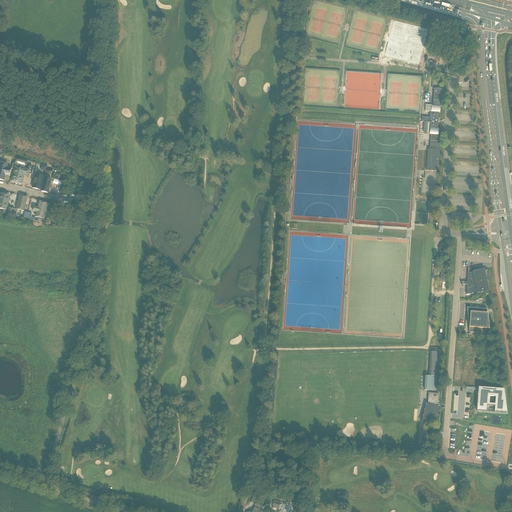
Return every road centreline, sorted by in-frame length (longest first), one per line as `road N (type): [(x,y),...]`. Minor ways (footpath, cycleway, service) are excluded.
road 1 (residential): [(123,511),(43,485),(97,307),(102,198)]
road 2 (secondary): [(482,15),(500,228)]
road 3 (secondary): [(510,227),(489,18)]
road 4 (unclassified): [(452,83),(443,230),(461,234)]
road 5 (unclassified): [(461,234),(449,389)]
